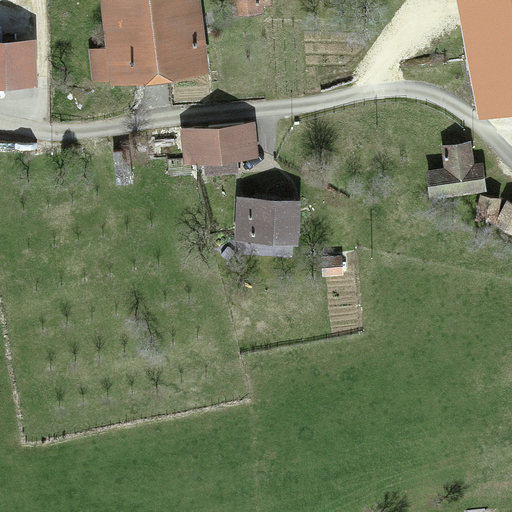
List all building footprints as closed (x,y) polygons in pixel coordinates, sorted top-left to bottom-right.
[(207,0),(107,0),(113,45),(91,48),(95,81),(218,67),(207,0)] [(234,0),(234,14),(263,14),(262,0),(234,0)] [(511,11),(462,20),(477,114),(511,108),(511,11)] [(0,85),(37,85),(37,40),(0,40),(0,85)] [(253,126),(179,128),(180,166),(254,163),(253,126)] [(468,143),(442,146),(445,168),(430,170),(433,196),(486,190),(483,164),(471,165),(468,143)] [(501,199),(480,196),(475,222),(496,226),(501,199)] [(298,206),(239,201),(236,239),(295,244),(298,206)]
